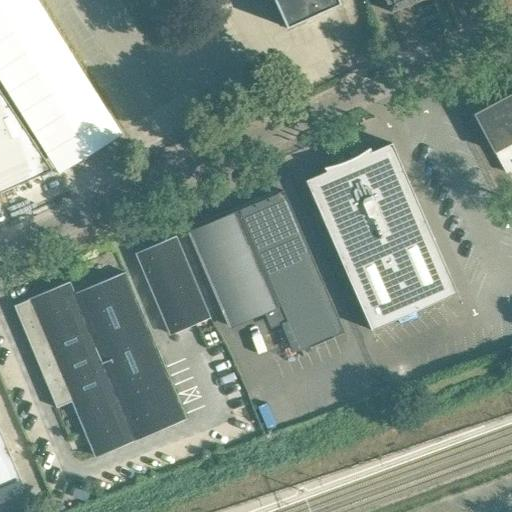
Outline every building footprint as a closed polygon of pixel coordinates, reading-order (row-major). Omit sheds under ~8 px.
[(0,0),(0,190),(52,168),(0,88),(0,0)] [(274,0),(287,28),(341,4),(339,0),(274,0)] [(385,0),(390,12),(419,0),(385,0)] [(511,94),(475,114),(495,152),(496,151),(507,173),(511,170),(511,94)] [(327,171),(306,180),(372,330),(457,293),(392,143),(371,152),(370,149),(371,149),(370,148),(365,151),(360,154),(352,158),(348,160),(341,163),(334,165),(330,166),(325,167),(325,169),(326,169),(327,171)] [(284,191),(236,211),(237,212),(240,210),(300,351),(344,332),(284,191)] [(189,231),(197,249),(229,326),(274,307),(234,213),(237,212),(236,211),(189,231)] [(136,256),(137,260),(169,332),(208,315),(175,238),(137,254),(138,255),(136,256)] [(188,417),(125,272),(74,294),(69,283),(15,306),(58,407),(72,401),(96,457),(188,417)] [(0,431),(0,489),(20,481),(0,431)] [(37,495),(43,511),(53,511),(46,491),(37,495)]
